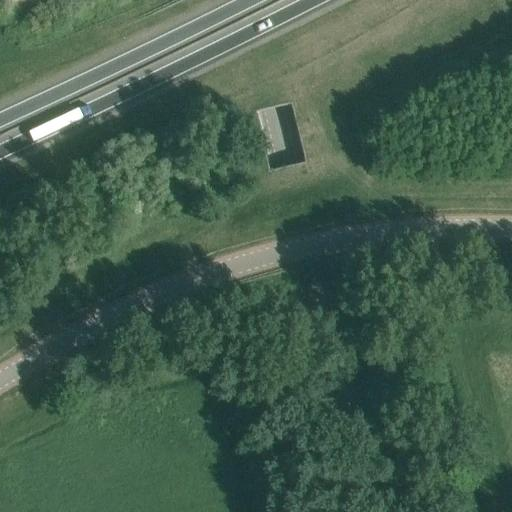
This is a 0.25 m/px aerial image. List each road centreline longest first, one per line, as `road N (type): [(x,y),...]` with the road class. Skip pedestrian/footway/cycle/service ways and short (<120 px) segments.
road 1 (unclassified): [(511,230),(363,238),(231,268),(121,313),(0,381)]
road 2 (tertiary): [(367,511),(244,0)]
road 3 (trunk): [(0,153),(316,0)]
road 4 (trunk): [(255,0),(0,122)]
